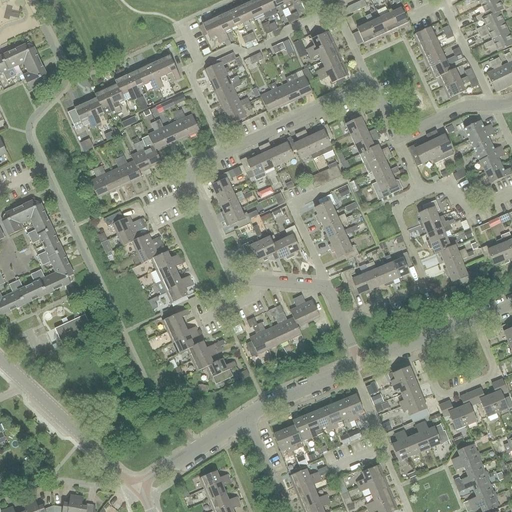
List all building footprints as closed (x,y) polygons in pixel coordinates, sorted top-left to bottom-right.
[(264,14),(257,0),(250,0),(246,2),(253,19),(264,14)] [(257,0),(264,14),(266,18),(277,13),(275,8),(271,0),(257,0)] [(288,8),(284,0),(271,0),(275,8),(280,6),(283,10),(288,8)] [(284,0),(288,8),(293,6),(292,1),(293,0),(284,0)] [(367,6),(364,0),(363,0),(358,2),(361,9),(367,6)] [(478,21),(503,9),(498,0),(495,0),(482,6),(485,13),(477,17),(478,21)] [(253,19),(246,2),(235,7),(242,24),(253,19)] [(361,9),(358,2),(348,7),(351,14),(361,9)] [(242,24),(235,7),(224,12),(231,29),(242,24)] [(402,9),(390,14),(398,30),(409,25),(402,9)] [(503,10),(503,9),(478,21),(479,21),(483,19),(486,26),(477,30),(479,34),(504,22),(499,12),(503,10)] [(225,32),(231,29),(224,12),(213,17),(224,42),(228,40),(229,40),(225,32)] [(300,19),(297,13),(291,15),(294,22),(300,19)] [(371,14),(366,17),(369,24),(376,40),(387,35),(379,19),(378,16),(372,18),(371,14)] [(398,30),(390,14),(379,19),(387,35),(398,30)] [(294,22),(291,15),(286,17),(289,24),(294,22)] [(224,42),(213,17),(202,23),(209,39),(216,36),(220,44),(224,42)] [(484,45),(509,33),(504,22),(479,34),(481,38),(490,34),(493,41),(484,45)] [(275,23),(270,25),(273,32),(278,29),(275,23)] [(359,32),(353,35),(358,45),(364,43),(365,45),(376,40),(369,24),(357,29),(359,32)] [(273,32),(270,25),(264,28),(267,34),(273,32)] [(442,29),(445,34),(451,31),(449,26),(442,29)] [(414,35),(419,46),(435,39),(430,28),(414,35)] [(454,37),(451,31),(445,34),(447,40),(454,37)] [(309,54),(333,43),(328,32),(312,40),(315,46),(307,50),(309,54)] [(253,33),(248,35),(250,42),(256,39),(253,33)] [(511,45),(511,39),(509,33),(484,45),(486,49),(495,45),(498,52),(511,45)] [(250,42),(248,35),(242,38),(245,44),(250,42)] [(440,50),(435,39),(419,46),(424,57),(440,50)] [(283,43),(277,45),(280,52),(286,49),(283,43)] [(338,54),(333,43),(309,54),(311,59),(319,55),(322,62),(338,54)] [(26,45),(12,51),(18,65),(24,63),(26,68),(40,61),(34,48),(28,50),(26,45)] [(280,52),(277,45),(272,48),(275,54),(280,52)] [(304,48),(297,51),(300,58),(307,55),(304,48)] [(452,51),(455,56),(461,53),(459,48),(452,51)] [(440,50),(424,57),(429,68),(446,61),(440,50)] [(18,65),(12,51),(1,56),(12,78),(17,76),(13,68),(18,65)] [(235,60),(236,60),(233,53),(231,54),(228,55),(220,59),(221,63),(205,70),(210,81),(226,74),(223,67),(223,66),(235,60)] [(260,53),(255,56),(258,62),(263,60),(260,53)] [(461,53),(455,56),(457,62),(464,59),(461,53)] [(169,54),(158,59),(166,76),(172,73),(176,81),(181,79),(169,54)] [(319,76),(343,65),(338,54),(322,62),(325,68),(317,72),(319,76)] [(511,85),(511,69),(505,55),(505,56),(509,64),(502,67),(501,64),(502,64),(499,58),(494,61),(507,88),(511,85)] [(12,78),(1,56),(0,56),(0,73),(3,73),(6,81),(12,78)] [(258,62),(255,56),(250,58),(253,65),(258,62)] [(446,61),(429,68),(434,79),(439,77),(451,72),(450,71),(448,66),(457,62),(455,56),(446,61)] [(236,60),(235,60),(238,68),(243,66),(239,58),(236,60)] [(166,76),(158,59),(147,64),(158,89),(163,87),(159,79),(166,76)] [(44,83),(47,75),(40,61),(26,68),(29,73),(23,76),(30,90),(44,83)] [(507,88),(494,61),(489,63),(492,68),(493,68),(494,70),(487,74),(496,93),(507,88)] [(158,89),(147,64),(136,69),(144,86),(150,83),(154,91),(158,89)] [(349,76),(343,65),(319,76),(321,81),(329,77),(332,84),(349,76)] [(144,86),(136,69),(125,74),(137,99),(141,97),(137,89),(144,86)] [(451,72),(439,77),(444,88),(460,80),(462,79),(460,80),(455,69),(450,71),(451,72)] [(465,72),(467,77),(474,74),(471,69),(465,72)] [(305,76),(299,79),(296,73),(291,76),(301,98),(312,93),(305,76)] [(137,99),(125,74),(114,79),(116,83),(122,96),(122,95),(128,93),(132,101),(137,99)] [(215,92),(240,81),(237,76),(229,80),(226,74),(210,81),(215,92)] [(460,80),(444,88),(449,99),(457,95),(462,93),(465,92),(463,86),(470,83),(472,88),(479,85),(474,74),(467,77),(462,79),(460,80)] [(301,98),(291,76),(285,78),(288,84),(283,86),(290,103),(301,98)] [(242,85),(240,81),(215,92),(220,103),(236,96),(233,89),(242,85)] [(124,99),(122,95),(122,96),(116,83),(105,88),(117,112),(121,110),(117,102),(124,99)] [(290,103),(283,86),(278,89),(275,83),(269,85),(272,91),(279,108),(290,103)] [(96,97),(85,101),(96,126),(101,124),(97,116),(104,113),(105,115),(111,112),(112,114),(117,112),(105,88),(94,93),(96,97)] [(279,108),(272,91),(261,97),(268,113),(279,108)] [(186,101),(183,95),(171,100),(174,106),(186,101)] [(225,114),(250,103),(248,98),(239,102),(236,96),(220,103),(225,114)] [(174,106),(171,100),(161,105),(164,111),(174,106)] [(92,128),(96,126),(85,101),(74,107),(75,109),(68,112),(75,129),(83,126),(81,123),(88,120),(92,128)] [(144,101),(139,104),(142,111),(146,109),(147,109),(144,101)] [(252,107),(250,103),(225,114),(230,125),(247,118),(243,111),(252,107)] [(161,105),(155,107),(158,113),(164,111),(161,105)] [(182,110),(177,112),(189,137),(200,132),(192,115),(186,118),(182,110)] [(346,125),(350,135),(366,128),(362,121),(366,120),(362,111),(349,117),(352,122),(346,125)] [(189,137),(177,112),(173,114),(177,122),(170,125),(178,142),(189,137)] [(135,116),(121,122),(124,128),(137,122),(135,116)] [(178,142),(170,125),(164,128),(160,120),(155,122),(167,147),(178,142)] [(167,147),(155,122),(151,124),(155,132),(148,135),(148,136),(153,146),(156,152),(167,147)] [(470,140),(493,129),(491,125),(484,128),(481,122),(464,129),(470,140)] [(328,140),(333,137),(327,125),(319,129),(321,132),(314,136),(323,155),(333,151),(328,140)] [(355,145),(377,135),(375,130),(368,133),(366,128),(350,135),(355,145)] [(495,134),(493,129),(470,140),(475,151),(491,143),(488,137),(495,134)] [(323,155),(314,136),(309,138),(305,130),(300,133),(313,160),(323,155)] [(436,130),(431,133),(444,160),(454,155),(445,135),(440,138),(436,130)] [(313,160),(300,133),(295,135),(299,142),(294,145),(296,150),(301,160),(311,155),(313,160)] [(444,160),(431,133),(426,135),(430,142),(425,145),(432,160),(435,164),(444,160)] [(380,140),(377,135),(355,145),(360,155),(363,153),(375,148),(372,143),(380,140)] [(161,162),(156,152),(153,146),(148,136),(142,139),(143,141),(139,143),(150,167),(161,162)] [(291,153),(296,150),(294,145),(291,137),(282,141),(284,145),(277,148),(284,163),(294,159),(291,153)] [(84,152),(93,148),(89,140),(80,144),(84,152)] [(150,167),(139,143),(134,145),(138,153),(131,156),(134,162),(139,173),(139,172),(150,167)] [(284,163),(277,148),(272,150),(269,143),(264,145),(274,168),(284,163)] [(480,162),(503,151),(501,147),(494,150),(491,143),(475,151),(480,162)] [(432,160),(425,145),(418,148),(416,144),(408,148),(414,161),(417,167),(432,160)] [(274,168),(264,145),(259,148),(262,155),(257,157),(264,172),(274,168)] [(364,165),(390,153),(388,148),(381,151),(378,146),(375,148),(363,153),(360,155),(364,165)] [(505,156),(503,151),(480,162),(485,173),(501,165),(498,159),(505,156)] [(392,158),(390,153),(364,165),(368,174),(372,173),(387,166),(385,161),(392,158)] [(134,162),(128,165),(124,156),(119,158),(131,183),(142,178),(139,172),(139,173),(134,162)] [(264,172),(257,157),(250,160),(249,157),(240,161),(246,173),(251,171),(254,177),(256,181),(266,177),(264,172)] [(131,183),(119,158),(115,161),(119,169),(112,172),(120,188),(131,183)] [(347,161),(341,164),(344,170),(350,167),(347,161)] [(337,165),(332,168),(337,179),(342,176),(337,165)] [(457,172),(454,174),(457,181),(467,176),(462,165),(455,169),(457,172)] [(490,184),(511,173),(511,170),(511,168),(504,171),(501,165),(485,173),(490,184)] [(120,188),(112,172),(106,175),(102,166),(98,168),(109,193),(120,188)] [(390,170),(387,166),(372,173),(377,182),(392,175),(399,172),(397,167),(390,170)] [(109,193),(98,168),(93,171),(97,179),(90,182),(98,198),(109,193)] [(337,179),(332,168),(326,171),(331,181),(337,179)] [(235,169),(229,172),(232,179),(238,176),(235,169)] [(331,181),(326,171),(321,173),(326,184),(331,181)] [(231,189),(229,184),(232,182),(228,172),(215,178),(218,183),(212,186),(214,192),(212,194),(213,197),(231,189)] [(326,184),(321,173),(315,176),(320,186),(326,184)] [(403,189),(399,181),(395,182),(392,175),(377,182),(377,183),(372,185),(379,200),(379,201),(391,195),(390,195),(403,189)] [(320,186),(315,176),(310,178),(315,189),(320,186)] [(291,182),(285,185),(288,190),(294,188),(291,182)] [(346,187),(338,191),(341,198),(349,194),(346,187)] [(271,188),(259,193),(262,199),(273,194),(271,188)] [(221,206),(243,196),(241,192),(234,195),(231,189),(213,197),(215,201),(218,200),(221,206)] [(315,216),(317,220),(335,212),(332,206),(336,204),(331,195),(318,201),(321,206),(315,209),(318,215),(315,216)] [(245,200),(243,196),(221,206),(223,212),(221,213),(223,217),(240,209),(238,203),(245,200)] [(47,218),(41,204),(35,207),(33,201),(19,207),(26,222),(31,219),(33,225),(47,218)] [(419,222),(420,225),(438,218),(436,212),(440,211),(436,201),(423,206),(425,212),(419,214),(421,220),(419,222)] [(20,224),(26,222),(19,207),(5,214),(8,219),(2,222),(9,236),(23,229),(20,224)] [(243,215),(240,209),(223,217),(224,221),(227,220),(230,226),(236,223),(238,228),(251,223),(250,220),(258,216),(256,211),(248,215),(247,213),(243,215)] [(129,217),(124,219),(121,212),(104,220),(107,227),(113,224),(118,236),(142,224),(140,220),(132,223),(129,217)] [(324,229),(346,218),(345,214),(337,218),(335,212),(317,220),(319,224),(321,223),(324,229)] [(270,213),(260,218),(262,223),(272,218),(270,213)] [(501,224),(511,219),(508,214),(498,218),(501,224)] [(52,229),(47,218),(33,225),(36,230),(28,234),(30,239),(52,229)] [(341,226),(348,222),(346,218),(324,229),(327,234),(324,236),(326,240),(329,239),(329,238),(344,231),(341,226)] [(427,234),(450,225),(448,221),(441,224),(438,218),(420,225),(422,229),(425,228),(427,234)] [(144,229),(142,224),(118,236),(123,247),(132,243),(132,242),(139,239),(136,232),(144,229)] [(452,229),(450,225),(427,234),(430,240),(427,241),(428,245),(447,238),(444,232),(452,229)] [(283,240),(291,258),(295,256),(293,254),(300,251),(297,245),(302,242),(295,226),(285,230),(288,238),(283,240)] [(345,236),(353,232),(351,228),(344,231),(329,238),(329,239),(331,244),(328,246),(330,249),(348,241),(345,236)] [(507,228),(503,230),(505,234),(511,251),(511,239),(509,233),(507,228)] [(57,240),(52,229),(30,239),(32,244),(41,240),(43,246),(57,240)] [(464,233),(467,240),(472,237),(470,231),(464,233)] [(276,253),(269,238),(264,240),(260,233),(256,235),(259,242),(260,242),(267,257),(272,254),(274,257),(277,255),(276,253)] [(137,253),(161,242),(159,237),(151,241),(148,234),(139,239),(132,242),(132,243),(137,253)] [(504,243),(498,246),(506,264),(510,262),(509,260),(511,258),(511,251),(505,234),(501,236),(504,243)] [(291,258),(283,240),(277,243),(274,236),(269,238),(276,253),(277,255),(280,260),(286,257),(287,260),(291,258)] [(447,238),(428,245),(430,249),(433,248),(435,255),(437,254),(440,253),(440,252),(455,246),(458,245),(456,241),(449,244),(447,238)] [(62,250),(57,240),(43,246),(46,252),(38,256),(40,261),(62,250)] [(108,240),(102,243),(104,249),(111,246),(108,240)] [(260,242),(259,242),(254,245),(252,241),(243,246),(248,258),(254,256),(257,262),(263,259),(264,262),(268,260),(267,257),(260,242)] [(351,247),(348,241),(330,249),(332,253),(335,252),(338,258),(344,255),(346,261),(359,255),(354,245),(351,247)] [(164,246),(161,242),(137,253),(142,264),(151,260),(158,256),(155,250),(164,246)] [(506,264),(498,246),(492,248),(491,244),(481,249),(486,262),(492,259),(494,266),(500,263),(502,266),(506,264)] [(440,253),(437,254),(439,258),(442,256),(444,262),(467,253),(471,251),(470,247),(465,249),(458,252),(455,246),(440,252),(440,253)] [(67,261),(62,250),(40,261),(43,266),(51,262),(53,268),(67,261)] [(156,271),(181,259),(179,255),(170,259),(167,252),(158,256),(151,260),(156,271)] [(399,260),(393,263),(399,278),(400,281),(404,279),(403,277),(409,274),(407,268),(412,266),(407,253),(397,257),(399,260)] [(446,268),(444,270),(445,274),(463,266),(461,260),(469,257),(467,253),(444,262),(446,268)] [(393,263),(390,255),(385,257),(388,265),(383,267),(390,285),(394,284),(393,281),(399,278),(393,263)] [(183,264),(181,259),(156,271),(161,282),(178,274),(175,268),(183,264)] [(74,275),(67,261),(53,268),(56,273),(50,276),(57,290),(71,283),(68,278),(74,275)] [(390,285),(383,267),(377,269),(374,262),(370,264),(379,287),(385,284),(386,287),(390,285)] [(379,287),(370,264),(366,265),(369,273),(363,275),(370,293),(374,292),(373,289),(379,287)] [(477,269),(470,272),(470,270),(466,272),(463,266),(445,274),(447,278),(450,276),(452,283),(459,280),(461,286),(474,280),(486,275),(479,274),(477,269)] [(370,293),(363,275),(357,278),(353,268),(343,273),(345,278),(351,291),(356,289),(359,295),(365,292),(366,295),(370,293)] [(57,290),(50,276),(45,278),(41,270),(36,272),(46,295),(57,290)] [(46,295),(36,272),(31,275),(35,283),(29,286),(35,300),(46,295)] [(166,292),(191,281),(189,277),(180,280),(178,274),(161,282),(166,292)] [(35,300),(29,286),(23,288),(19,280),(14,282),(25,305),(35,300)] [(185,289),(193,285),(191,281),(166,292),(171,304),(188,296),(185,289)] [(25,305),(14,282),(9,285),(13,293),(7,296),(14,310),(25,305)] [(0,316),(14,310),(7,296),(2,298),(0,294),(0,316)] [(302,296),(298,298),(309,322),(320,317),(312,301),(306,304),(302,296)] [(309,322),(298,298),(293,300),(297,308),(290,311),(293,318),(294,318),(298,327),(309,322)] [(294,318),(293,318),(287,321),(280,306),(276,308),(290,340),(302,334),(298,327),(294,318)] [(290,340),(276,308),(268,311),(271,316),(275,318),(278,325),(272,328),(279,345),(290,340)] [(163,321),(168,332),(184,325),(181,318),(189,314),(187,310),(163,321)] [(63,346),(93,332),(85,315),(55,329),(63,346)] [(268,350),(254,318),(247,321),(250,328),(253,327),(257,335),(250,338),(251,342),(248,344),(247,346),(251,356),(253,357),(268,350)] [(279,345),(272,328),(265,331),(262,323),(257,325),(254,318),(268,350),(279,345)] [(173,343),(197,332),(195,327),(187,331),(184,325),(168,332),(173,343)] [(199,336),(197,332),(173,343),(178,354),(187,350),(194,346),(191,340),(199,336)] [(194,346),(187,350),(192,361),(216,349),(221,347),(225,345),(223,341),(214,345),(206,348),(203,342),(194,346)] [(219,354),(216,349),(192,361),(197,372),(206,368),(206,367),(213,364),(210,357),(219,354)] [(232,376),(229,370),(236,367),(233,362),(225,366),(222,359),(213,364),(206,367),(206,368),(211,378),(213,378),(216,383),(218,384),(231,377),(232,376)] [(391,381),(393,386),(414,378),(409,367),(393,374),(395,380),(391,381)] [(250,376),(247,370),(238,374),(240,381),(250,376)] [(418,388),(414,378),(393,386),(395,391),(399,389),(401,395),(418,388)] [(492,384),(495,393),(490,395),(497,413),(511,407),(511,404),(509,397),(504,399),(501,394),(507,391),(502,380),(492,384)] [(379,392),(375,383),(366,387),(369,396),(379,392)] [(422,399),(418,388),(401,395),(404,401),(399,403),(401,407),(422,399)] [(497,413),(490,395),(484,398),(481,389),(470,393),(475,404),(481,402),(487,418),(497,413)] [(470,407),(475,404),(470,393),(460,397),(464,406),(459,408),(466,426),(476,422),(470,407)] [(356,395),(346,399),(354,421),(359,419),(357,414),(363,412),(356,395)] [(374,406),(381,403),(378,396),(371,399),(374,406)] [(354,421),(346,399),(335,404),(342,420),(348,418),(350,423),(354,421)] [(427,409),(422,399),(401,407),(403,412),(408,410),(410,416),(427,409)] [(466,426),(459,408),(453,411),(449,402),(439,406),(444,417),(449,415),(456,431),(466,426)] [(342,420),(335,404),(325,408),(333,429),(338,427),(336,423),(342,420)] [(377,414),(382,411),(380,405),(374,407),(377,414)] [(333,429),(325,408),(314,413),(321,429),(327,427),(328,431),(333,429)] [(321,429),(314,413),(304,417),(312,438),(323,434),(321,429)] [(434,422),(441,419),(439,414),(432,417),(434,422)] [(312,438),(304,417),(293,421),(295,426),(300,438),(306,435),(307,440),(312,438)] [(385,433),(391,430),(388,422),(381,425),(383,430),(385,433)] [(441,424),(434,427),(428,430),(425,422),(420,424),(430,448),(441,444),(449,440),(445,430),(444,431),(441,424)] [(430,448),(420,424),(416,426),(419,434),(413,436),(420,453),(430,448)] [(304,447),(300,438),(295,426),(284,430),(293,451),(304,447)] [(293,451),(284,430),(274,435),(280,451),(286,449),(288,453),(293,451)] [(351,442),(361,437),(358,430),(348,434),(351,442)] [(420,453),(413,436),(407,439),(404,431),(399,433),(409,457),(420,453)] [(409,457),(399,433),(394,435),(398,443),(392,445),(399,462),(409,457)] [(340,437),(343,445),(351,442),(348,434),(340,437)] [(461,436),(453,440),(456,448),(465,444),(461,436)] [(454,465),(479,455),(478,452),(476,452),(473,445),(458,451),(460,457),(452,461),(454,465)] [(325,446),(317,449),(319,454),(327,451),(325,446)] [(480,458),(479,455),(454,465),(456,470),(464,467),(466,472),(482,466),(479,459),(480,458)] [(300,468),(308,465),(304,456),(296,459),(300,468)] [(356,483),(358,487),(383,477),(379,466),(362,472),(365,479),(356,483)] [(457,488),(487,475),(486,472),(485,472),(482,466),(466,472),(468,477),(460,481),(459,478),(454,480),(457,488)] [(294,488),(319,477),(317,473),(309,476),(306,469),(289,476),(294,488)] [(204,490),(229,479),(227,475),(219,478),(216,471),(200,478),(204,490)] [(489,478),(487,475),(457,488),(459,492),(472,487),(474,492),(490,486),(487,479),(489,478)] [(321,482),(319,477),(294,488),(299,499),(315,492),(313,485),(321,482)] [(388,488),(383,477),(358,487),(360,492),(369,488),(371,495),(388,488)] [(231,484),(229,479),(204,490),(209,501),(226,494),(223,487),(231,484)] [(344,479),(337,482),(337,483),(340,489),(346,486),(347,486),(344,479)] [(346,486),(340,489),(342,495),(347,493),(348,492),(346,486)] [(470,506),(496,495),(494,492),(493,493),(490,486),(474,492),(477,498),(468,501),(470,506)] [(393,499),(388,488),(371,495),(374,501),(366,505),(368,509),(393,499)] [(186,489),(180,492),(183,498),(189,496),(186,489)] [(303,510),(328,500),(326,495),(318,498),(315,492),(299,499),(303,510)] [(214,511),(238,501),(237,497),(228,500),(226,494),(209,501),(214,511)] [(496,499),(497,498),(496,495),(470,506),(472,511),(481,507),(482,511),(484,511),(498,506),(496,499)] [(54,511),(74,511),(77,497),(70,496),(69,504),(64,503),(63,507),(53,506),(54,511)] [(83,498),(77,497),(74,511),(92,511),(93,505),(87,504),(86,507),(82,506),(83,498)] [(54,511),(53,506),(44,510),(43,506),(38,507),(35,499),(29,502),(32,511),(54,511)] [(393,511),(397,510),(393,499),(368,509),(368,511),(374,511),(378,511),(393,511)] [(330,504),(328,500),(303,510),(304,511),(323,511),(322,507),(330,504)] [(240,506),(238,501),(214,511),(213,511),(233,511),(232,510),(240,506)] [(32,511),(29,502),(23,504),(25,511),(32,511)]
